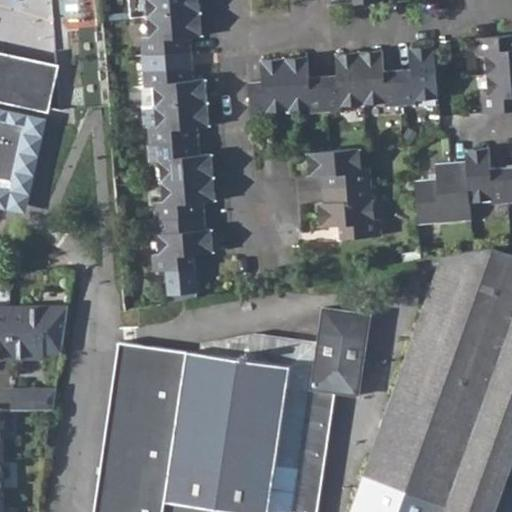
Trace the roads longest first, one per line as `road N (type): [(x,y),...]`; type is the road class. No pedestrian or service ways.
road 1 (residential): [(230,40),(249,271)]
road 2 (residential): [(308,35),(511,19)]
